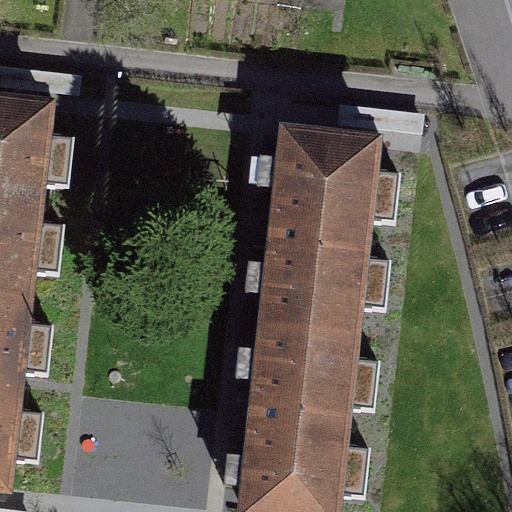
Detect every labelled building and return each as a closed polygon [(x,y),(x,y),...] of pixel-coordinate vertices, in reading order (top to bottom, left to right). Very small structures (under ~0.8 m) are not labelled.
[(272,0),(166,0),(167,0),(271,13),(272,0)] [(0,112),(0,309),(38,313),(57,118),(0,112)] [(265,147),(249,337),(368,348),(384,157),(265,147)] [(0,309),(0,506),(18,508),(38,313),(0,309)] [(249,337),(233,511),(353,511),(368,348),(249,337)]
